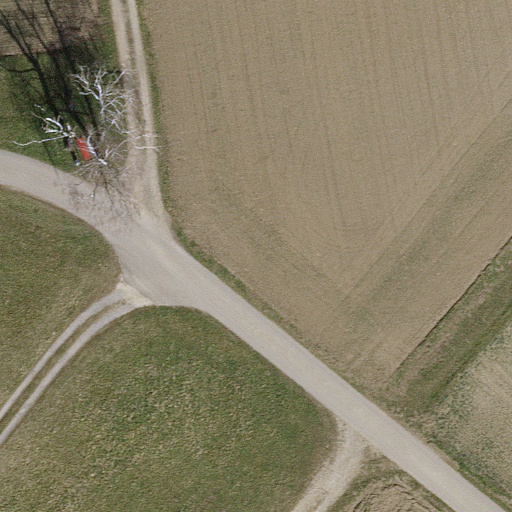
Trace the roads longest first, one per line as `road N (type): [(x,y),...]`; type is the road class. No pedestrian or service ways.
road 1 (unclassified): [(0,169),(35,177),(157,261),(469,511)]
road 2 (track): [(0,429),(89,323),(157,261),(143,205),(124,0)]
road 3 (track): [(511,280),(358,420)]
